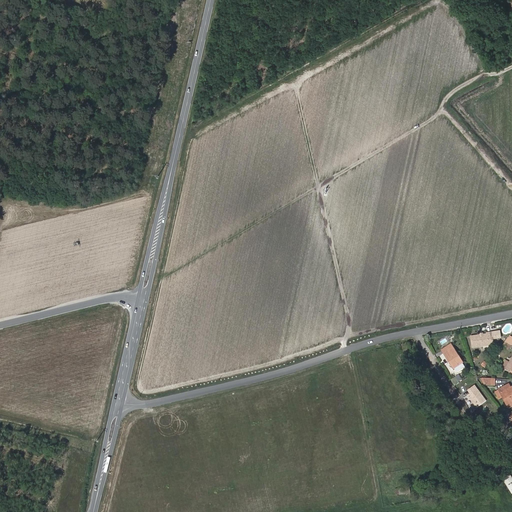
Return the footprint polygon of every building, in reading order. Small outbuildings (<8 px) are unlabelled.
[(488,333),(488,334),(483,335),(484,335),(482,336),(480,335),(472,336),(474,347),(494,344),(492,332),(488,333)] [(511,345),(506,341),(503,346),(509,350),(511,345)] [(463,362),(451,344),(442,350),(454,368),(463,362)] [(509,407),(511,405),(511,387),(511,388),(509,384),(499,389),(500,390),(496,392),(500,398),(503,396),(509,407)] [(468,390),(470,393),(473,391),(474,392),(471,394),(469,396),(477,407),(486,400),(475,385),(468,390)] [(501,461),(498,458),(493,461),(498,468),(502,465),(500,462),(501,461)] [(511,476),(510,473),(502,477),(511,492),(511,476)]
